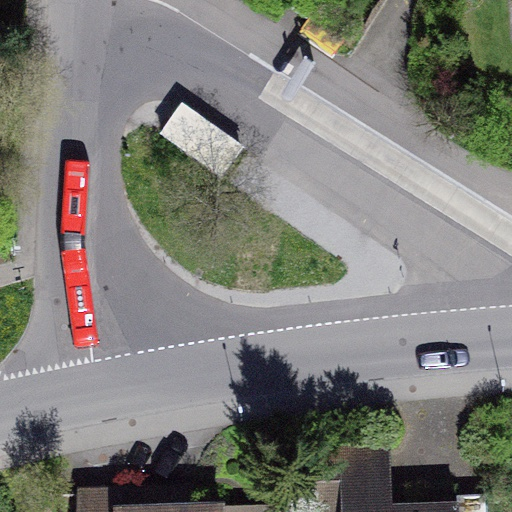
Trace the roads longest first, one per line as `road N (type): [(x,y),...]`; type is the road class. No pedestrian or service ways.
road 1 (tertiary): [(511,335),(118,387)]
road 2 (residential): [(118,387),(85,210),(84,0)]
road 3 (tertiary): [(118,387),(0,416)]
